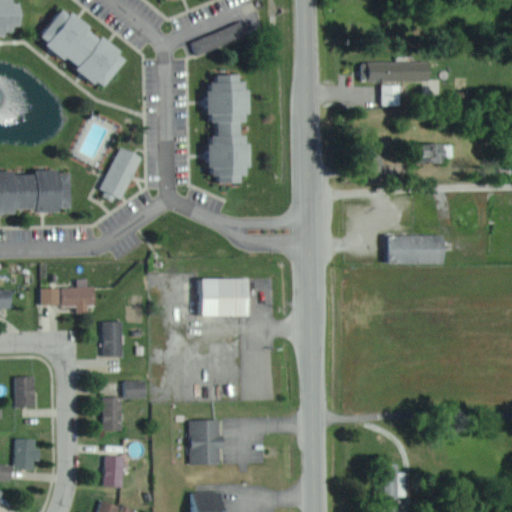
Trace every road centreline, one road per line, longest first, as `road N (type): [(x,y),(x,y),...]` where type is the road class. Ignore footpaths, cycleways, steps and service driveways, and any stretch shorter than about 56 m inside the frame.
road 1 (primary): [(317,511),(306,0)]
road 2 (residential): [(0,345),(45,343),(69,359),(71,423),(57,511)]
road 3 (residential): [(0,248),(93,245),(167,200)]
road 4 (residential): [(167,200),(166,42)]
road 5 (residential): [(311,232),(253,231),(167,200)]
